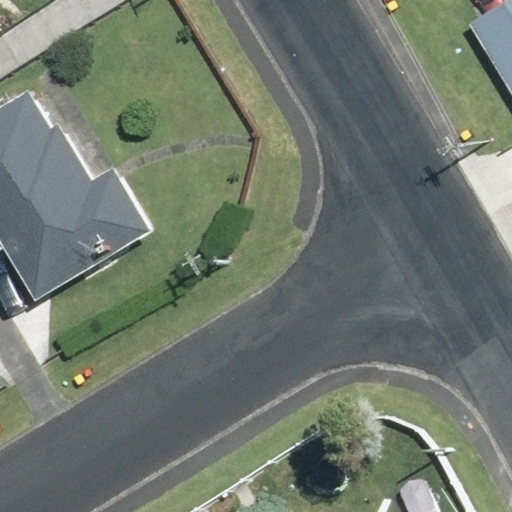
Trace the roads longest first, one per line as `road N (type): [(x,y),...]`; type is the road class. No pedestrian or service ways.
road 1 (residential): [(423,237),(0,502)]
road 2 (residential): [(423,237),(281,0)]
road 3 (residential): [(511,397),(423,237)]
